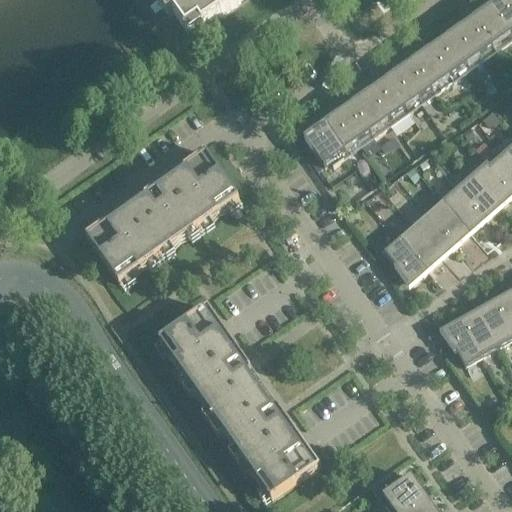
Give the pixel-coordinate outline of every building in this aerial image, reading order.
[(154,0),(156,3),(157,2),(160,0),(161,0),(188,37),(200,28),(204,33),(241,7),(238,2),(240,0),(154,0)] [(511,2),(510,0),(507,0),(491,12),(511,41),(511,2)] [(511,44),(511,41),(491,12),(473,24),(493,53),(492,54),(495,57),(511,44)] [(493,53),(473,24),(460,33),(481,62),(492,54),(493,53)] [(481,62),(460,33),(448,42),(468,71),(469,70),(481,62)] [(468,71),(448,42),(430,55),(452,86),(471,73),(469,70),(468,71)] [(452,86),(430,55),(412,67),(433,96),(432,97),(434,99),(452,86)] [(433,96),(412,67),(399,76),(420,105),(432,97),(433,96)] [(420,105),(399,76),(386,85),(407,114),(408,113),(420,105)] [(407,114),(386,85),(369,98),(391,129),(410,116),(408,113),(407,114)] [(391,129),(369,98),(351,110),(371,139),(370,140),(373,143),(391,129)] [(371,139),(351,110),(338,119),(359,148),(370,140),(371,139)] [(485,122),(484,123),(489,128),(496,128),(501,124),(494,115),(485,122)] [(359,148),(338,119),(325,128),(325,129),(326,129),(346,157),(347,156),(359,148)] [(326,129),(325,129),(304,144),(309,150),(325,172),(333,166),(335,169),(333,170),(334,171),(350,160),(347,156),(346,157),(326,129)] [(471,131),(464,136),(469,143),(476,138),(471,131)] [(394,140),(380,150),(384,156),(400,149),(394,140)] [(449,150),(455,157),(459,153),(453,147),(449,150)] [(206,156),(184,171),(166,184),(200,232),(240,204),(206,156)] [(511,167),(504,158),(490,171),(511,196),(511,167)] [(420,168),(423,173),(429,168),(426,164),(420,168)] [(487,167),(472,181),(500,213),(511,202),(511,196),(490,171),(487,167)] [(413,172),(407,177),(413,185),(420,180),(413,172)] [(500,213),(472,181),(458,194),(486,226),(500,213)] [(200,232),(166,184),(155,192),(157,196),(130,215),(127,211),(126,212),(160,261),(200,232)] [(486,226),(458,194),(443,206),(472,238),(486,226)] [(472,238),(443,206),(429,219),(457,251),(472,238)] [(160,261),(126,212),(86,241),(120,289),(160,261)] [(457,251),(429,219),(414,231),(443,264),(457,251)] [(443,264),(414,231),(400,244),(428,276),(443,264)] [(428,276),(400,244),(385,257),(396,270),(394,272),(409,293),(428,276)] [(511,295),(511,296),(495,305),(511,335),(511,295)] [(511,345),(511,335),(495,305),(478,315),(499,352),(511,345)] [(160,346),(188,386),(236,352),(208,312),(160,346)] [(499,352),(478,315),(462,324),(483,362),(499,352)] [(483,362),(462,324),(440,336),(455,357),(457,356),(465,371),(483,362)] [(244,363),(236,352),(188,386),(216,426),(260,394),(241,366),(244,363)] [(280,423),(260,394),(216,426),(244,465),(292,431),(284,420),(280,423)] [(320,471),(292,431),(244,465),(272,505),(320,471)] [(393,479),(373,494),(385,511),(412,511),(427,502),(412,480),(406,485),(400,489),(393,479)] [(434,511),(427,502),(412,511),(434,511)]
